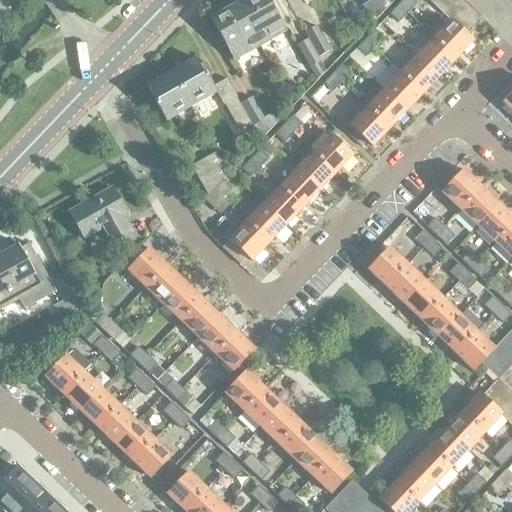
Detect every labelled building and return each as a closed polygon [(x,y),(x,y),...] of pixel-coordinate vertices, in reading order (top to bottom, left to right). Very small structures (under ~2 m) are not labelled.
[(247,0),(249,3),(239,9),(261,47),(286,33),(267,0),(247,0)] [(412,0),(403,0),(398,6),(408,15),(417,5),(412,0)] [(430,0),(429,1),(439,10),(448,0),(430,0)] [(463,0),(448,0),(439,10),(447,17),(463,0)] [(447,17),(451,21),(455,25),(472,8),(463,0),(447,17)] [(399,24),(408,15),(398,6),(390,15),(399,24)] [(472,8),(455,25),(464,34),(481,17),(472,8)] [(261,47),(239,9),(229,15),(227,11),(212,19),(235,61),(261,47)] [(464,34),(455,25),(451,21),(433,39),(456,61),(473,43),(464,34)] [(308,40),(319,59),(330,52),(316,27),(304,34),(308,40)] [(375,30),(365,40),(374,49),(384,39),(375,30)] [(439,78),(456,61),(433,39),(417,56),(439,78)] [(321,62),(319,59),(308,40),(297,47),(310,68),(321,62)] [(366,58),(374,49),(365,40),(357,50),(366,58)] [(417,56),(400,74),(423,95),(439,78),(417,56)] [(239,131),(251,124),(241,105),(227,80),(213,87),(207,76),(211,74),(205,63),(199,67),(195,59),(171,73),(189,104),(202,97),(204,101),(217,94),(224,107),(239,131)] [(342,65),(332,75),(341,84),(351,74),(342,65)] [(189,104),(171,73),(148,86),(157,102),(155,104),(165,123),(178,116),(176,112),(189,104)] [(406,113),(423,95),(400,74),(384,91),(406,113)] [(333,93),(341,84),(332,75),(324,84),(333,93)] [(384,91),(367,108),(390,130),(406,113),(384,91)] [(511,112),(511,95),(503,104),(511,112)] [(252,99),(241,105),(251,124),(261,140),(276,124),(271,116),(263,120),(252,99)] [(373,148),(390,130),(367,108),(350,127),(373,148)] [(293,116),(284,126),(293,135),(302,125),(293,116)] [(284,144),(293,135),(284,126),(275,135),(284,144)] [(313,153),(335,175),(352,157),(330,135),(313,153)] [(260,151),(251,160),(260,169),(269,159),(260,151)] [(208,196),(229,174),(217,152),(191,167),(208,196)] [(319,192),(335,175),(313,153),(296,171),(319,192)] [(251,178),(260,169),(251,160),(242,169),(251,178)] [(302,209),(319,192),(296,171),(280,188),(302,209)] [(442,195),(460,212),(482,189),(463,172),(442,195)] [(223,182),(214,191),(223,200),(232,190),(223,182)] [(113,243),(132,232),(124,216),(126,215),(111,188),(69,213),(84,239),(104,228),(113,243)] [(286,226),(302,209),(280,188),(263,205),(286,226)] [(499,206),(482,189),(460,212),(477,228),(499,206)] [(229,205),(223,200),(214,191),(205,201),(220,215),(229,205)] [(286,226),(263,205),(247,222),(270,244),(286,226)] [(477,228),(495,245),(511,226),(511,217),(499,206),(477,228)] [(436,219),(427,227),(437,236),(445,228),(436,219)] [(252,262),(270,244),(247,222),(230,240),(252,262)] [(406,232),(424,249),(433,241),(423,232),(420,235),(411,226),(406,232)] [(511,261),(511,226),(495,245),(511,261)] [(454,236),(445,228),(437,236),(446,245),(454,236)] [(441,249),(433,241),(424,249),(433,258),(441,249)] [(0,310),(20,299),(25,308),(55,291),(29,244),(28,245),(29,246),(21,251),(17,244),(17,245),(17,246),(0,255),(0,310)] [(146,289),(167,267),(149,249),(128,272),(146,289)] [(368,272),(386,289),(408,266),(390,249),(368,272)] [(461,260),(471,270),(480,261),(470,251),(461,260)] [(489,270),(480,261),(471,270),(480,278),(489,270)] [(448,273),(458,283),(467,274),(457,264),(448,273)] [(404,306),(426,283),(408,266),(386,289),(404,306)] [(185,283),(167,267),(146,289),(163,306),(185,283)] [(467,291),(476,283),(476,282),(467,274),(458,283),(467,291)] [(185,283),(163,306),(180,322),(202,299),(185,283)] [(404,306),(421,322),(443,299),(426,283),(404,306)] [(511,291),(505,284),(496,293),(506,302),(511,295),(511,291)] [(88,313),(77,294),(54,307),(65,327),(88,313)] [(493,315),(502,306),(492,297),(484,306),(493,315)] [(219,316),(202,299),(180,322),(198,339),(219,316)] [(421,322),(438,339),(460,316),(443,299),(421,322)] [(502,324),(511,315),(502,306),(493,315),(502,324)] [(96,323),(104,330),(105,332),(113,323),(104,315),(96,323)] [(219,316),(198,339),(215,355),(237,332),(219,316)] [(438,339),(456,355),(477,332),(460,316),(438,339)] [(123,332),(113,323),(105,332),(114,341),(123,332)] [(87,324),(79,334),(92,345),(100,335),(87,324)] [(255,350),(237,332),(215,355),(233,372),(255,350)] [(495,349),(477,332),(456,355),(474,372),(482,364),(491,354),(495,349)] [(93,345),(102,354),(111,345),(101,337),(93,345)] [(511,341),(507,337),(499,346),(511,358),(511,341)] [(120,354),(111,345),(102,354),(112,363),(120,354)] [(511,358),(499,346),(495,349),(491,354),(508,371),(511,366),(511,358)] [(140,365),(148,356),(139,348),(131,356),(140,365)] [(482,364),(499,380),(508,371),(491,354),(482,364)] [(63,396),(84,373),(66,356),(45,378),(63,396)] [(157,365),(148,356),(140,365),(149,374),(157,365)] [(164,365),(152,377),(156,381),(168,369),(164,365)] [(128,379),(137,387),(145,378),(136,370),(128,379)] [(265,390),(247,372),(225,395),(244,412),(265,390)] [(102,389),(84,373),(63,396),(80,412),(102,389)] [(154,387),(145,378),(137,387),(146,396),(154,387)] [(492,406),(509,389),(499,380),(483,398),(492,406)] [(174,398),(183,389),(173,381),(165,389),(174,398)] [(102,389),(80,412),(97,429),(119,406),(102,389)] [(192,398),(183,389),(174,398),(184,407),(192,398)] [(492,406),(500,415),(511,402),(511,392),(509,389),(492,406)] [(282,406),(265,390),(244,412),(261,429),(282,406)] [(479,395),(462,413),(485,434),(502,416),(500,415),(492,406),(483,398),(479,395)] [(509,423),(511,420),(511,402),(500,415),(502,416),(509,423)] [(162,411),(172,420),(180,411),(171,403),(162,411)] [(136,422),(119,406),(97,429),(114,445),(136,422)] [(282,406),(261,429),(278,445),(300,423),(282,406)] [(189,420),(180,411),(172,420),(181,428),(189,420)] [(446,430),(468,451),(485,434),(462,413),(446,430)] [(216,421),(208,430),(218,439),(226,431),(216,421)] [(136,422),(114,445),(132,462),(153,439),(136,422)] [(317,439),(300,423),(278,445),(296,462),(317,439)] [(446,430),(429,447),(452,469),(468,451),(446,430)] [(234,439),(226,431),(218,439),(226,448),(234,439)] [(171,456),(153,439),(132,462),(150,479),(171,456)] [(334,456),(317,439),(296,462),(313,478),(334,456)] [(511,441),(510,440),(501,449),(510,458),(511,456),(511,441)] [(413,464),(436,486),(452,469),(429,447),(413,464)] [(492,459),(501,467),(501,468),(510,458),(501,449),(492,459)] [(225,471),(233,462),(223,453),(215,462),(225,471)] [(251,454),(243,463),(252,472),(260,464),(251,454)] [(334,456),(313,478),(331,495),(352,473),(334,456)] [(242,471),(233,462),(225,471),(234,479),(242,471)] [(269,472),(260,464),(252,472),(261,481),(269,472)] [(413,464),(397,482),(419,503),(436,486),(413,464)] [(0,511),(63,511),(49,498),(17,467),(0,485),(0,511)] [(511,481),(511,473),(507,469),(498,478),(507,487),(511,481)] [(184,511),(185,511),(207,490),(189,472),(167,495),(184,511)] [(477,475),(468,484),(477,493),(486,484),(477,475)] [(498,496),(507,487),(498,478),(489,488),(498,496)] [(328,511),(356,511),(369,498),(352,482),(326,509),(328,511)] [(410,511),(419,503),(397,482),(379,500),(392,511),(410,511)] [(468,503),(477,493),(468,484),(459,494),(468,503)] [(267,495),(258,486),(250,495),(259,504),(267,495)] [(285,488),(277,496),(287,505),(295,497),(285,488)] [(218,511),(224,506),(207,490),(185,511),(218,511)] [(268,511),(277,504),(267,495),(259,504),(267,511),(268,511)] [(297,511),(304,505),(295,497),(287,505),(293,511),(297,511)] [(373,511),(378,507),(369,498),(356,511),(373,511)]
